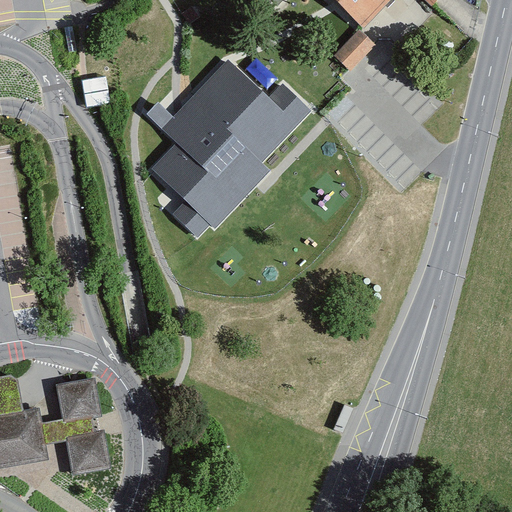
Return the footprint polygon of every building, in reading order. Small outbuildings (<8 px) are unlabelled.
[(330,0),(363,29),(389,0),(429,0),(432,2),(434,0),(330,0)] [(192,8),(183,13),(190,24),(199,18),(192,8)] [(357,33),(335,55),(350,70),(372,48),(357,33)] [(312,110),(283,82),(268,97),(229,60),(178,113),(174,117),(161,104),(149,115),(180,145),(156,169),(190,201),(176,216),(196,235),(210,221),(215,225),(267,171),(260,164),(312,110)] [(0,379),(0,468),(51,461),(48,444),(68,441),(74,477),(113,470),(107,432),(98,433),(95,420),(104,418),(98,379),(59,385),(65,421),(45,424),(42,408),(25,411),(23,397),(20,382),(14,377),(0,379)]
